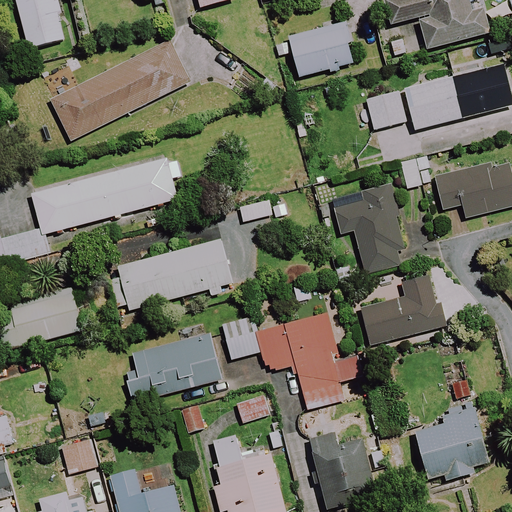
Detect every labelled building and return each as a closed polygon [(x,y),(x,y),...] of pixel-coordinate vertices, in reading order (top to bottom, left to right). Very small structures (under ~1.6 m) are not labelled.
[(54,0),(15,0),(28,54),(65,46),(54,0)] [(196,0),(199,12),(237,4),(236,0),(196,0)] [(469,5),(487,1),(486,0),(398,0),(384,4),(390,29),(418,22),(426,53),(487,37),(481,13),(471,15),(469,5)] [(272,44),(277,63),(295,58),(301,81),(359,65),(347,24),(272,44)] [(170,45),(53,102),(73,144),(191,87),(170,45)] [(511,88),(505,65),(407,93),(419,136),(511,109),(511,88)] [(406,126),(398,95),(367,103),(375,133),(406,126)] [(169,158),(34,195),(47,240),(182,202),(179,194),(169,158)] [(432,186),(425,160),(400,166),(406,192),(432,186)] [(464,220),(511,211),(511,177),(510,166),(437,179),(443,214),(462,210),(464,220)] [(330,205),(338,240),(353,236),(362,275),(409,264),(392,191),(330,205)] [(271,204),(241,208),(243,225),(273,221),(271,204)] [(0,267),(46,256),(40,232),(1,243),(0,239),(0,267)] [(221,244),(122,272),(134,314),(233,286),(221,244)] [(443,330),(429,274),(400,281),(405,299),(361,310),(370,348),(443,330)] [(71,295),(54,299),(30,306),(0,313),(0,335),(5,354),(81,334),(71,295)] [(257,334),(262,356),(266,375),(288,370),(290,381),(299,379),(306,411),(343,403),(339,386),(363,381),(358,358),(339,362),(329,319),(257,334)] [(262,356),(257,334),(252,335),(249,322),(223,328),(231,363),(262,356)] [(133,407),(152,402),(167,397),(223,383),(211,337),(134,357),(140,380),(127,384),(133,407)] [(466,383),(448,386),(453,408),(471,404),(466,383)] [(264,395),(235,406),(244,430),(273,419),(264,395)] [(444,416),(447,426),(415,435),(428,482),(444,478),(446,485),(475,478),(473,470),(488,466),(478,428),(473,408),(444,416)] [(201,410),(182,416),(188,436),(207,430),(201,410)] [(0,422),(0,459),(16,456),(8,421),(0,422)] [(340,454),(336,437),(311,443),(327,511),(328,511),(377,501),(365,448),(340,454)] [(219,511),(287,511),(283,489),(280,490),(274,458),(266,460),(264,449),(240,454),(237,439),(215,443),(220,466),(211,468),(213,476),(218,475),(221,486),(215,487),(219,511)] [(98,471),(91,443),(62,449),(69,477),(98,471)] [(6,465),(0,466),(0,505),(15,501),(6,465)] [(181,511),(175,488),(144,496),(137,472),(111,479),(119,511),(181,511)] [(71,511),(68,496),(41,502),(43,511),(71,511)]
